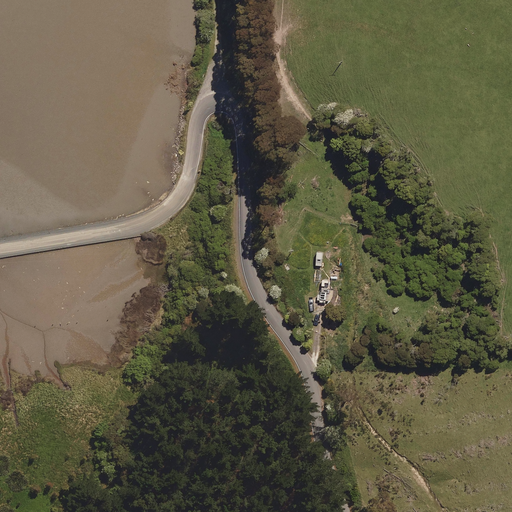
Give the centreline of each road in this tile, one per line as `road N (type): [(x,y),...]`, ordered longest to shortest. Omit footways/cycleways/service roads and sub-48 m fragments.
road 1 (unclassified): [(156,217),(185,187),(199,114),(218,100),(237,110),(250,272),(308,370),(345,511)]
road 2 (unclassified): [(156,217),(0,249)]
